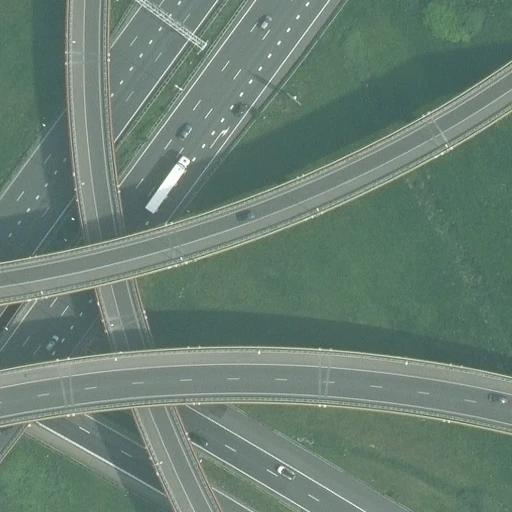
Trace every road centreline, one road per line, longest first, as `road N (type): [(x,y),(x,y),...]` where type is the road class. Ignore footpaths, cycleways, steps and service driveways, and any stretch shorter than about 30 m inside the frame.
road 1 (motorway): [(0,278),(150,246),(270,205),(392,150),(511,79)]
road 2 (motorway): [(90,0),(93,147),(117,288),(143,379),(199,511)]
road 3 (motorway): [(511,411),(293,379),(174,380),(0,401)]
road 4 (motorway): [(0,397),(291,0)]
road 5 (motorway): [(334,511),(0,319)]
road 6 (motorway): [(181,0),(0,245)]
road 7 (motorway): [(0,386),(222,511)]
